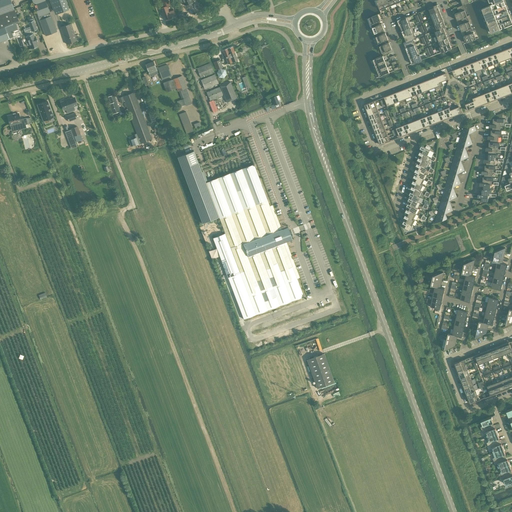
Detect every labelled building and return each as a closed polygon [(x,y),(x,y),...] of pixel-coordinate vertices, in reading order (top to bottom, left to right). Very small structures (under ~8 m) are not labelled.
[(0,0),(0,41),(16,36),(15,32),(18,31),(15,23),(19,21),(10,0),(0,0)] [(51,17),(44,0),(31,0),(45,36),(57,31),(51,17)] [(69,9),(65,0),(49,0),(55,14),(69,9)] [(169,5),(167,0),(160,0),(163,7),(160,8),(162,13),(164,20),(166,19),(166,20),(169,19),(169,18),(170,18),(174,16),(172,10),(170,5),(169,5)] [(385,8),(381,0),(377,0),(376,1),(376,0),(378,5),(380,10),(385,8)] [(482,9),(484,14),(494,10),(493,6),(495,5),(497,9),(505,5),(503,0),(492,5),(482,9)] [(427,9),(429,14),(439,10),(437,5),(427,9)] [(457,20),(467,17),(463,5),(462,5),(456,7),(458,12),(454,14),(455,14),(458,20),(457,20)] [(484,14),(485,19),(496,15),(495,11),(497,10),(499,13),(507,10),(505,5),(497,9),(494,10),(484,14)] [(429,14),(431,20),(441,16),(439,10),(429,14)] [(485,19),(487,23),(498,19),(497,15),(499,14),(501,18),(509,15),(507,10),(499,13),(496,15),(485,19)] [(368,18),(372,28),(382,24),(378,25),(377,22),(381,21),(381,20),(380,21),(378,15),(378,14),(368,18)] [(487,23),(489,28),(500,24),(498,20),(501,19),(502,23),(511,20),(509,15),(501,18),(498,19),(487,23)] [(397,20),(399,26),(409,22),(407,16),(397,20)] [(431,20),(433,25),(443,21),(441,16),(431,20)] [(461,31),(461,32),(471,28),(467,17),(457,20),(457,21),(461,19),(463,24),(459,25),(459,26),(460,25),(462,31),(461,31)] [(30,27),(31,29),(32,31),(37,30),(33,19),(28,20),(30,27)] [(511,22),(511,20),(502,23),(500,24),(489,28),(491,33),(502,29),(500,25),(503,24),(504,28),(511,25),(511,22)] [(433,31),(443,27),(446,27),(443,21),(433,25),(435,30),(433,31)] [(399,26),(402,31),(412,27),(409,22),(399,26)] [(66,44),(76,40),(71,24),(61,27),(66,44)] [(372,28),(375,37),(386,33),(385,33),(382,34),(381,32),(384,30),(381,24),(382,24),(372,28)] [(30,27),(23,29),(27,40),(25,41),(27,46),(29,45),(31,49),(38,46),(36,42),(38,42),(36,37),(35,37),(32,31),(31,29),(30,27)] [(402,31),(404,37),(414,33),(412,27),(402,31)] [(433,31),(435,36),(445,32),(443,27),(433,31)] [(471,28),(461,32),(465,30),(467,35),(463,36),(463,37),(464,37),(466,42),(466,43),(476,39),(471,28)] [(435,36),(437,42),(447,38),(445,32),(435,36)] [(375,37),(379,46),(389,43),(389,42),(385,44),(384,41),(388,40),(388,39),(387,39),(385,34),(386,33),(375,37)] [(404,37),(406,42),(416,38),(414,33),(404,37)] [(403,43),(405,48),(415,44),(413,39),(416,38),(406,42),(403,43)] [(437,42),(439,47),(449,43),(447,38),(437,42)] [(389,43),(379,46),(383,56),(389,54),(388,50),(392,49),(391,49),(389,43)] [(449,43),(439,47),(442,53),(451,49),(449,43)] [(405,48),(407,53),(417,49),(415,44),(405,48)] [(232,47),(223,50),(228,64),(237,60),(232,47)] [(407,53),(410,59),(420,55),(417,49),(407,53)] [(505,60),(511,58),(508,49),(507,49),(505,50),(504,51),(503,50),(503,51),(502,51),(505,60)] [(499,62),(505,60),(502,51),(501,51),(499,52),(498,53),(496,53),(499,62)] [(493,65),(499,62),(496,53),(496,54),(493,55),(493,54),(493,55),(492,55),(491,55),(490,56),(493,65)] [(420,55),(410,59),(412,64),(422,60),(420,55)] [(373,60),(375,65),(385,62),(385,61),(384,62),(384,59),(382,56),(383,56),(380,57),(373,60)] [(488,67),(493,65),(490,56),(488,57),(487,57),(484,58),(488,67)] [(482,69),(488,67),(484,58),(482,59),(481,59),(478,60),(482,69)] [(217,70),(222,68),(220,60),(214,62),(217,70)] [(476,72),(482,69),(478,60),(478,61),(475,61),(475,62),(474,62),(473,62),(473,63),(472,63),(476,72)] [(150,76),(157,73),(155,68),(156,68),(153,62),(146,65),(148,70),(150,76)] [(375,65),(377,71),(387,67),(384,62),(385,62),(375,65)] [(470,74),(476,72),(472,63),(470,64),(469,64),(467,65),(466,65),(470,74)] [(210,64),(197,69),(201,78),(213,72),(210,64)] [(162,79),(171,76),(167,65),(158,68),(162,79)] [(464,76),(470,74),(466,65),(464,66),(463,66),(461,67),(460,67),(464,77),(464,76)] [(387,67),(377,71),(379,77),(389,73),(387,67)] [(462,78),(464,77),(460,67),(452,70),(454,77),(461,74),(462,78)] [(220,69),(216,73),(218,77),(223,78),(226,74),(225,69),(220,69)] [(446,73),(437,76),(441,86),(443,85),(442,82),(448,79),(446,73)] [(214,75),(202,80),(201,81),(204,89),(218,84),(214,75)] [(250,88),(246,76),(242,78),(247,90),(250,88)] [(431,79),(435,88),(440,85),(441,86),(437,76),(437,77),(434,78),(434,77),(434,78),(431,79)] [(180,90),(186,88),(182,77),(173,80),(177,89),(178,91),(180,90)] [(426,81),(425,81),(429,90),(435,88),(431,79),(429,80),(428,80),(426,81)] [(167,92),(177,89),(173,80),(163,83),(167,92)] [(237,98),(230,81),(220,85),(227,103),(237,98)] [(420,83),(419,83),(423,92),(429,90),(425,81),(423,82),(422,82),(420,83)] [(414,86),(413,85),(417,95),(423,92),(419,83),(417,84),(416,84),(416,85),(415,85),(414,86)] [(508,84),(502,87),(506,96),(506,95),(508,95),(508,94),(511,93),(511,94),(508,84)] [(408,88),(411,97),(417,95),(413,85),(413,86),(411,87),(411,86),(411,87),(409,87),(409,88),(408,88)] [(210,101),(223,96),(219,87),(207,93),(210,101)] [(502,87),(496,89),(500,98),(502,97),(505,96),(506,96),(502,87)] [(186,106),(192,103),(186,88),(180,90),(186,106)] [(402,90),(405,99),(411,97),(408,88),(407,88),(405,89),(404,89),(403,90),(403,89),(403,90),(402,90)] [(496,89),(490,91),(494,100),(496,99),(497,99),(498,99),(498,98),(499,98),(500,98),(496,89)] [(396,92),(399,101),(405,99),(402,90),(401,90),(399,91),(398,92),(397,92),(396,92)] [(490,91),(484,94),(488,103),(488,102),(490,101),(491,102),(491,101),(493,100),(494,100),(490,91)] [(390,95),(393,104),(399,101),(396,92),(396,93),(393,94),(392,94),(391,94),(390,95)] [(134,93),(119,99),(121,103),(125,101),(141,143),(151,139),(134,93)] [(484,94),(478,96),(482,105),(484,104),(485,104),(486,103),(487,103),(488,103),(484,94)] [(109,104),(113,114),(120,111),(114,95),(108,97),(111,103),(109,104)] [(274,105),(281,102),(279,95),(271,98),(274,105)] [(393,104),(390,95),(387,96),(384,97),(387,106),(393,104)] [(472,97),(472,98),(476,107),(479,106),(482,105),(478,96),(473,98),(472,97)] [(66,109),(67,113),(75,110),(73,107),(77,105),(74,98),(70,99),(70,98),(64,100),(64,102),(62,103),(64,110),(66,109)] [(476,107),(472,98),(470,98),(472,102),(465,104),(468,111),(476,107)] [(48,101),(38,105),(40,111),(44,121),(53,117),(54,117),(48,101)] [(367,109),(376,106),(374,101),(364,105),(366,107),(366,108),(367,109)] [(368,114),(369,114),(378,111),(376,106),(367,109),(366,110),(367,110),(368,112),(367,112),(368,113),(368,114)] [(451,106),(449,106),(449,107),(453,116),(461,113),(459,107),(452,109),(451,106)] [(449,107),(443,110),(447,119),(447,118),(449,117),(450,118),(450,117),(452,116),(453,116),(449,107)] [(443,110),(437,112),(441,121),(443,120),(444,120),(445,119),(446,119),(447,119),(443,110)] [(179,114),(186,133),(193,130),(186,111),(179,114)] [(370,119),(380,116),(378,111),(369,114),(369,115),(370,117),(369,117),(370,118),(370,119)] [(437,112),(431,114),(435,123),(437,122),(438,122),(439,121),(439,122),(440,121),(441,121),(437,112)] [(69,122),(77,119),(75,113),(67,117),(69,122)] [(13,115),(8,117),(10,125),(12,132),(27,128),(26,124),(28,124),(32,123),(30,118),(26,119),(26,118),(20,120),(18,114),(14,115),(13,115)] [(431,114),(426,117),(429,126),(430,126),(432,124),(433,124),(434,124),(435,123),(431,114)] [(372,124),(382,121),(380,116),(370,119),(370,120),(371,120),(372,122),(371,122),(372,123),(372,124)] [(426,117),(420,119),(423,128),(425,127),(426,127),(427,126),(428,126),(429,125),(429,126),(426,117)] [(420,119),(414,121),(417,130),(420,129),(421,128),(422,129),(422,128),(423,128),(420,119)] [(374,129),(384,126),(382,121),(372,124),(373,125),(372,125),(373,125),(373,127),(374,127),(374,129)] [(414,121),(408,123),(411,132),(412,132),(414,131),(414,132),(414,131),(417,130),(414,121)] [(408,123),(402,126),(406,135),(406,134),(408,134),(408,133),(411,132),(411,133),(411,132),(408,123)] [(463,130),(462,135),(477,130),(475,125),(463,130)] [(74,136),(80,134),(77,126),(71,129),(74,136)] [(376,134),(386,131),(384,126),(374,129),(374,130),(375,130),(375,132),(376,132),(376,134)] [(406,135),(402,126),(396,128),(399,137),(400,137),(402,136),(403,136),(405,135),(406,135)] [(71,130),(65,132),(71,149),(77,147),(71,130)] [(462,135),(459,143),(471,138),(469,133),(477,130),(462,135)] [(378,139),(388,135),(386,131),(376,134),(376,135),(377,135),(377,137),(378,137),(378,139)] [(388,135),(378,139),(378,140),(379,140),(379,142),(380,143),(380,144),(380,145),(390,141),(388,135)] [(135,138),(129,140),(131,146),(138,144),(135,138)] [(459,143),(458,149),(473,143),(471,138),(459,143)] [(458,149),(455,156),(467,152),(465,146),(473,143),(458,149)] [(421,149),(420,152),(427,155),(430,150),(429,150),(431,148),(426,145),(425,148),(421,146),(420,148),(421,149)] [(194,151),(177,158),(202,223),(219,217),(225,233),(212,238),(214,241),(227,277),(228,277),(243,319),(304,296),(286,248),(288,247),(286,241),(285,238),(286,238),(286,237),(287,237),(287,236),(287,235),(287,234),(286,234),(286,233),(285,233),(285,232),(284,232),(283,232),(282,229),(279,223),(276,224),(254,164),(206,182),(194,151)] [(420,155),(418,157),(426,161),(428,156),(427,155),(420,152),(419,154),(420,155)] [(455,156),(454,162),(469,156),(467,152),(455,156)] [(454,162),(452,169),(463,165),(461,159),(469,156),(454,162)] [(419,160),(417,163),(426,168),(428,162),(426,161),(418,157),(417,160),(419,160)] [(417,166),(416,169),(424,173),(427,168),(426,168),(417,163),(416,165),(417,166)] [(452,169),(450,175),(465,169),(463,165),(452,169)] [(416,172),(414,175),(423,179),(426,174),(424,173),(416,169),(415,171),(416,172)] [(450,175),(448,183),(459,178),(457,173),(465,170),(465,169),(450,175)] [(413,180),(420,184),(422,185),(424,180),(414,175),(413,177),(415,177),(413,180)] [(448,183),(446,189),(461,183),(459,178),(448,183)] [(413,183),(412,186),(420,191),(423,185),(422,185),(420,184),(413,180),(412,183),(413,183)] [(446,189),(444,196),(455,191),(453,186),(461,183),(446,189)] [(412,189),(410,192),(419,196),(422,191),(420,191),(412,186),(411,188),(412,189)] [(444,196),(442,202),(457,196),(455,191),(444,196)] [(411,195),(409,198),(418,202),(420,197),(419,196),(410,192),(409,194),(411,195)] [(442,202),(440,209),(451,205),(449,199),(457,196),(442,202)] [(409,200),(408,203),(415,207),(418,202),(409,198),(408,200),(409,200)] [(408,206),(406,209),(415,214),(415,213),(418,208),(415,207),(408,203),(407,205),(408,206)] [(440,209),(438,215),(445,212),(453,209),(451,205),(440,209)] [(407,212),(405,215),(414,219),(416,214),(415,213),(415,214),(406,209),(405,211),(407,212)] [(445,212),(438,215),(436,223),(447,218),(445,212)] [(405,218),(404,221),(412,225),(415,220),(414,219),(405,215),(404,217),(405,218)] [(412,225),(404,221),(403,223),(404,223),(402,226),(411,231),(414,226),(412,225)] [(494,256),(503,258),(506,248),(506,247),(495,251),(494,256)] [(490,260),(498,262),(502,263),(503,258),(494,256),(492,256),(492,255),(487,254),(487,256),(491,257),(490,260)] [(464,263),(463,268),(472,270),(475,260),(475,259),(464,263)] [(441,283),(444,272),(444,271),(433,276),(432,280),(437,281),(441,283)] [(434,293),(433,296),(443,298),(444,293),(430,290),(429,292),(434,293)] [(442,303),(427,300),(427,301),(432,303),(431,306),(440,308),(442,303)] [(487,328),(478,326),(476,337),(487,332),(486,332),(487,328)] [(456,340),(447,338),(445,349),(456,344),(455,344),(456,340)] [(502,344),(499,345),(503,355),(508,353),(504,344),(502,344)] [(496,346),(494,347),(498,357),(503,355),(499,345),(497,346),(496,346)] [(492,348),(490,349),(493,358),(498,357),(494,347),(492,348)] [(487,350),(485,351),(489,360),(493,358),(490,349),(487,350)] [(483,352),(480,353),(484,362),(489,360),(485,351),(483,352),(483,351),(483,352)] [(317,388),(334,382),(324,353),(307,359),(317,388)] [(475,355),(476,357),(479,364),(484,362),(480,353),(478,354),(477,354),(475,355)] [(455,363),(457,368),(466,364),(465,359),(466,359),(466,358),(457,362),(457,361),(457,362),(455,363)] [(458,371),(459,373),(468,369),(466,364),(457,368),(458,370),(458,371)] [(460,375),(461,378),(470,374),(468,369),(459,373),(460,375),(459,375),(460,375)] [(462,381),(463,383),(472,379),(470,374),(461,378),(462,380),(462,381)] [(506,378),(502,380),(505,389),(508,388),(510,387),(506,378)] [(464,385),(465,388),(474,384),(472,379),(463,383),(464,385),(463,385),(464,385)] [(502,380),(497,382),(501,391),(503,390),(503,391),(503,390),(505,389),(502,380)] [(497,382),(492,384),(496,393),(498,392),(499,392),(501,391),(497,382)] [(466,391),(467,393),(476,389),(474,384),(465,388),(466,390),(466,391)] [(496,393),(492,384),(487,386),(491,395),(493,394),(496,393)] [(468,395),(469,398),(478,394),(476,389),(467,393),(467,395),(468,395)] [(478,394),(469,398),(471,403),(473,402),(481,399),(481,398),(478,394)] [(481,427),(482,429),(494,425),(492,421),(493,420),(492,419),(493,419),(492,417),(491,416),(481,420),(483,425),(481,427)] [(486,432),(487,436),(498,432),(497,430),(496,429),(495,429),(494,425),(482,429),(483,432),(486,432)] [(487,442),(488,445),(500,440),(498,436),(499,436),(498,435),(499,435),(498,432),(487,436),(489,441),(487,442)] [(492,447),(493,452),(504,448),(503,445),(503,446),(502,444),(502,445),(500,440),(488,445),(489,448),(492,447)] [(493,458),(494,461),(506,456),(504,452),(505,452),(505,450),(504,448),(493,452),(495,456),(493,458)] [(498,463),(499,468),(510,463),(509,461),(508,460),(506,456),(494,461),(495,464),(498,463)] [(499,473),(500,476),(511,471),(510,467),(511,467),(511,466),(510,463),(499,468),(501,472),(499,473)] [(511,471),(500,476),(501,479),(504,479),(506,483),(507,485),(511,483),(510,482),(511,481),(511,471)]
